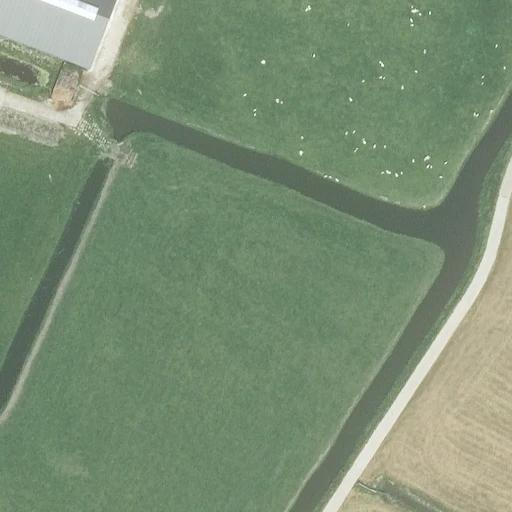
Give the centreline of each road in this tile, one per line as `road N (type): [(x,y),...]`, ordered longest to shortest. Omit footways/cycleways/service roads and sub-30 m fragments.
road 1 (track): [(329,511),(476,283),(511,169)]
road 2 (track): [(0,94),(77,126),(133,163)]
